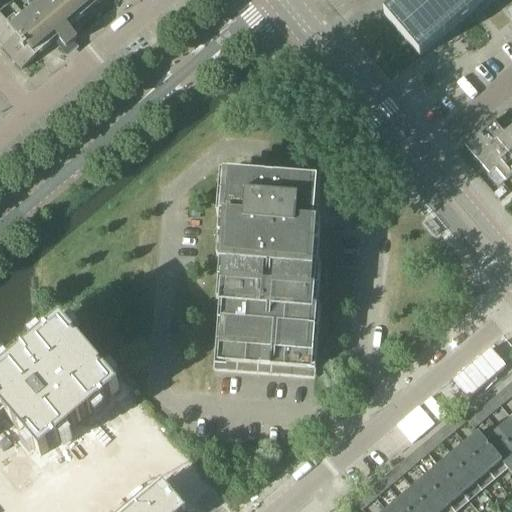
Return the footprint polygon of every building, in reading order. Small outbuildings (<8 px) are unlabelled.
[(76,24),(88,14),(76,0),(45,0),(12,29),(0,14),(0,46),(21,71),(22,71),(30,64),(50,46),(47,43),(55,37),(57,40),(65,49),(69,54),(77,48),(73,43),(77,40),(76,38),(66,27),(73,21),(76,24)] [(76,0),(88,14),(104,0),(76,0)] [(402,0),(384,16),(420,57),(478,7),(486,0),(402,0)] [(511,129),(508,133),(497,120),(465,147),(489,175),(495,170),(506,182),(511,176),(511,129)] [(223,365),(222,372),(306,379),(307,372),(312,308),(309,307),(312,266),(309,266),(312,224),(309,224),(312,188),(312,182),(265,179),(245,177),(229,176),(225,219),(228,219),(225,261),(228,261),(225,303),(228,303),(223,365)] [(502,188),(494,195),(499,200),(506,194),(502,188)] [(0,414),(2,412),(41,458),(118,391),(61,324),(0,375),(0,414)] [(511,396),(506,389),(492,400),(499,408),(511,396)] [(492,400),(479,411),(486,419),(499,408),(492,400)] [(473,430),(486,419),(479,411),(467,422),(466,422),(473,430)] [(454,433),(466,422),(467,422),(460,414),(447,425),(454,433)] [(511,423),(509,420),(496,431),(511,449),(511,423)] [(440,445),(454,433),(447,425),(433,437),(440,445)] [(511,449),(496,431),(483,442),(507,470),(511,476),(511,449)] [(477,434),(463,446),(493,482),(507,470),(483,442),(477,434)] [(433,437),(420,448),(426,456),(440,445),(433,437)] [(463,446),(450,457),(480,493),(493,482),(463,446)] [(420,448),(407,460),(413,467),(426,456),(420,448)] [(450,457),(437,468),(467,504),(480,493),(450,457)] [(407,460),(393,471),(400,478),(413,467),(407,460)] [(437,468),(423,479),(451,511),(457,511),(467,504),(437,468)] [(400,478),(393,471),(380,482),(387,490),(400,478)] [(451,511),(423,479),(410,490),(428,511),(451,511)] [(387,490),(380,482),(367,493),(374,501),(387,490)] [(163,486),(132,511),(184,511),(185,511),(163,486)] [(428,511),(410,490),(397,502),(405,511),(428,511)] [(374,501),(367,493),(355,504),(361,511),(374,501)] [(405,511),(397,502),(384,511),(405,511)]
